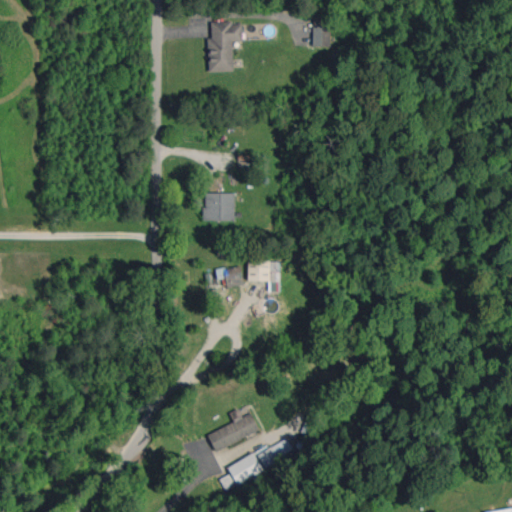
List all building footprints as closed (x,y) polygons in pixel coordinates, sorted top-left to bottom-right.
[(208,72),(233,71),(233,41),(242,41),(242,23),(233,24),(233,20),(211,21),(212,38),(207,38),(208,72)] [(330,46),(330,26),(313,26),(313,46),(330,46)] [(235,193),(204,192),(204,220),(235,220),(235,193)] [(226,282),(227,287),(244,285),(242,265),(216,268),(218,282),(226,282)] [(208,434),(216,450),(260,430),(251,412),(242,416),(238,408),(229,412),(234,422),(208,434)] [(280,461),(271,445),(255,453),(255,452),(227,466),(231,473),(219,479),(225,490),(280,461)]
